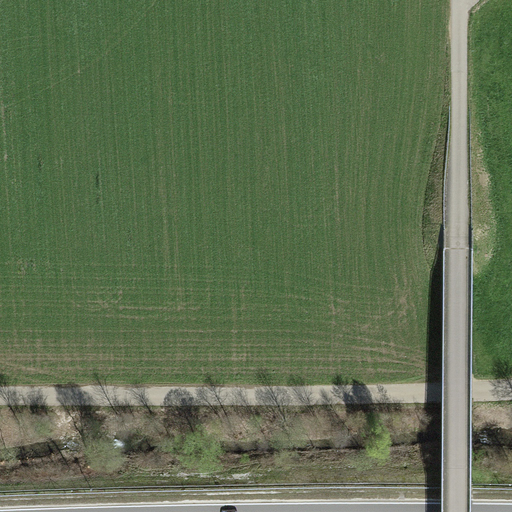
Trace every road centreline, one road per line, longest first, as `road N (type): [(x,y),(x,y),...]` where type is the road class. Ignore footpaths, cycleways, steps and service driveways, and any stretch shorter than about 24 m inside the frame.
road 1 (track): [(0,396),(511,391)]
road 2 (track): [(455,511),(455,0)]
